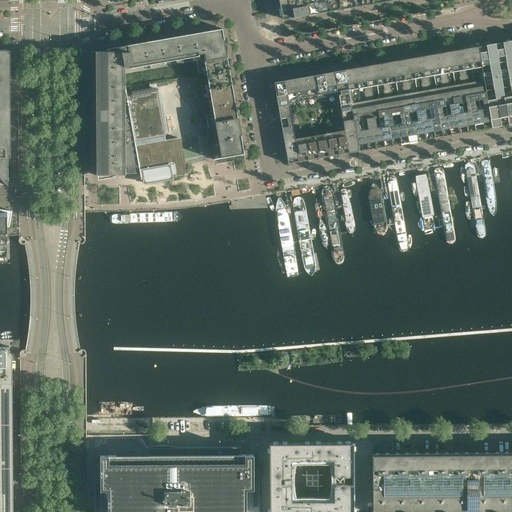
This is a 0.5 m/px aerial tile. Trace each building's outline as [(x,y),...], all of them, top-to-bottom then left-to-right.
[(309,15),(305,0),(279,0),(281,14),(282,20),(309,15)] [(319,13),(316,0),(305,0),(309,15),(319,13)] [(330,12),(327,0),(316,0),(319,13),(330,12)] [(327,0),(330,12),(351,8),(349,0),(327,0)] [(184,177),(178,138),(170,139),(166,140),(165,136),(165,135),(165,134),(166,134),(158,89),(132,93),(132,94),(131,94),(132,98),(128,99),(122,67),(128,66),(132,65),(132,68),(196,57),(199,76),(213,157),(214,159),(213,159),(244,154),(222,29),(106,49),(107,52),(100,52),(100,63),(98,63),(98,62),(97,62),(98,173),(98,180),(114,177),(114,174),(140,174),(140,175),(141,175),(143,184),(184,177)] [(511,40),(511,41),(511,40),(502,42),(502,43),(495,44),(495,43),(486,45),(486,46),(479,47),(479,46),(473,47),(473,48),(463,50),(463,49),(454,51),(444,53),(444,52),(435,54),(425,56),(416,57),(416,58),(406,60),(406,59),(397,61),(387,63),(387,62),(378,64),(368,66),(359,67),(360,68),(349,70),(349,69),(345,70),(349,93),(350,102),(353,119),(355,128),(359,151),(368,150),(362,118),(370,116),(378,115),(387,113),(395,112),(403,110),(412,109),(420,107),(428,106),(437,105),(445,103),(453,102),(462,100),(470,99),(478,97),(486,96),(495,94),(503,93),(511,91),(511,40)] [(0,178),(8,186),(7,50),(0,50),(0,178)] [(349,93),(345,70),(334,72),(338,95),(349,93)] [(338,95),(334,72),(324,73),(328,96),(338,95)] [(328,96),(324,73),(314,75),(318,98),(328,96)] [(318,98),(314,75),(304,77),(308,100),(318,98)] [(308,100),(304,77),(294,79),(298,102),(308,100)] [(298,102),(294,79),(284,81),(288,103),(289,103),(298,102)] [(288,103),(284,81),(274,82),(277,100),(278,106),(289,104),(289,103),(288,103)] [(511,124),(511,94),(511,91),(503,93),(509,125),(511,124)] [(349,93),(338,95),(340,104),(350,102),(349,93)] [(509,125),(503,93),(495,94),(501,126),(509,125)] [(501,126),(495,94),(486,96),(492,128),(501,126)] [(492,128),(486,96),(478,97),(484,129),(492,128)] [(484,129),(478,97),(470,99),(475,131),(484,129)] [(475,131),(470,99),(462,100),(467,132),(475,131)] [(467,132),(462,100),(453,102),(459,134),(467,132)] [(353,119),(350,102),(340,104),(336,104),(339,122),(343,121),(353,119)] [(459,134),(453,102),(445,103),(451,135),(459,134)] [(451,135),(445,103),(437,105),(442,137),(451,135)] [(442,137),(437,105),(428,106),(434,138),(442,137)] [(434,138),(428,106),(420,107),(426,139),(434,138)] [(426,139),(420,107),(412,109),(417,141),(426,139)] [(417,141),(412,109),(403,110),(409,142),(417,141)] [(409,142),(403,110),(395,112),(401,144),(409,142)] [(401,144),(395,112),(387,113),(392,145),(401,144)] [(392,145),(387,113),(378,115),(384,147),(392,145)] [(299,162),(294,139),(295,139),(291,115),(280,117),(280,121),(288,164),(299,162)] [(384,147),(378,115),(370,116),(376,148),(384,147)] [(376,148),(370,116),(362,118),(368,150),(376,148)] [(355,128),(353,119),(343,121),(344,130),(345,130),(355,128)] [(359,151),(355,128),(345,130),(349,153),(359,151)] [(349,153),(345,130),(344,130),(335,132),(339,155),(349,153)] [(339,155),(335,132),(325,134),(329,157),(339,155)] [(329,157),(325,134),(315,135),(319,158),(329,157)] [(319,158),(315,135),(305,137),(309,160),(319,158)] [(305,137),(295,139),(294,139),(299,162),(309,160),(305,137)] [(482,164),(489,204),(489,206),(490,208),(490,210),(491,212),(492,213),(493,214),(494,215),(495,216),(496,215),(497,213),(497,212),(498,211),(498,209),(498,207),(498,205),(498,203),(492,163),(491,161),(490,159),(488,158),(486,158),(485,158),(483,160),(483,161),(482,162),(482,164)] [(466,170),(472,205),(473,207),(473,208),(474,210),(475,211),(476,212),(477,213),(478,214),(479,215),(479,214),(480,213),(481,212),(481,210),(481,209),(481,207),(481,205),(481,203),(475,168),(475,167),(474,165),(473,165),(471,164),(470,164),(469,164),(467,166),(466,168),(466,170)] [(457,241),(444,171),(443,170),(442,169),(441,168),(440,168),(439,168),(438,168),(437,168),(436,169),(435,169),(434,170),(434,171),(434,172),(433,172),(433,173),(448,243),(449,244),(449,245),(450,245),(451,245),(452,245),(453,245),(454,245),(455,244),(456,244),(456,243),(457,242),(457,241)] [(416,176),(424,226),(436,224),(428,174),(416,176)] [(369,195),(375,230),(376,231),(377,232),(378,234),(380,235),(381,236),(383,237),(384,235),(385,234),(385,233),(386,231),(387,230),(387,228),(388,227),(383,194),(382,192),(381,191),(380,190),(379,189),(378,188),(376,187),(375,186),(374,185),(373,186),(372,188),(371,189),(370,191),(370,192),(369,194),(369,195)] [(405,226),(405,225),(398,187),(397,187),(397,186),(396,185),(395,185),(394,185),(393,185),(392,185),(391,185),(390,185),(390,186),(389,187),(388,188),(388,189),(395,227),(395,228),(396,229),(397,230),(398,231),(399,231),(400,231),(401,231),(402,231),(402,230),(403,230),(404,229),(404,228),(405,227),(405,226)] [(322,192),(322,193),(333,258),(337,264),(338,264),(339,264),(339,265),(340,265),(341,264),(342,264),(342,263),(343,263),(344,257),(333,191),(333,190),(332,189),(331,188),(331,187),(330,187),(329,186),(328,186),(327,186),(326,186),(325,186),(324,187),(323,187),(323,188),(322,189),(322,190),(322,191),(322,192)] [(340,193),(347,231),(348,232),(348,233),(349,234),(350,235),(351,236),(352,237),(353,238),(354,237),(354,236),(355,235),(355,234),(355,233),(356,232),(356,231),(356,229),(355,228),(348,191),(347,190),(346,189),(345,189),(344,189),(343,189),(342,190),(341,190),(341,191),(340,192),(340,193)] [(296,201),(309,270),(309,271),(309,272),(309,273),(309,274),(310,275),(311,275),(311,276),(312,277),(313,277),(314,277),(315,277),(316,277),(317,277),(318,277),(319,276),(320,276),(321,275),(321,274),(322,273),(322,272),(322,271),(322,270),(322,269),(322,268),(321,267),(308,199),(308,198),(308,197),(307,196),(306,195),(305,194),(304,194),(303,194),(302,194),(301,194),(300,194),(299,194),(299,195),(298,195),(297,196),(297,197),(296,198),(296,199),(296,200),(296,201)] [(278,198),(278,199),(276,209),(285,276),(293,277),(298,273),(287,206),(282,198),(281,198),(281,197),(280,197),(279,197),(278,198)] [(227,218),(225,208),(186,214),(186,217),(190,216),(191,223),(227,218)] [(7,236),(7,227),(10,227),(12,211),(0,209),(0,257),(8,258),(7,238),(9,238),(9,236),(7,236)] [(180,216),(158,217),(158,225),(180,225),(180,216)] [(0,503),(10,503),(10,413),(10,406),(9,346),(8,346),(8,347),(0,346),(0,503)] [(196,405),(190,405),(190,416),(199,417),(204,417),(210,417),(215,417),(220,417),(226,417),(231,417),(238,417),(240,417),(243,416),(245,416),(247,415),(248,414),(250,414),(252,413),(254,412),(255,411),(253,409),(251,408),(248,407),(246,406),(243,405),(241,405),(238,404),(226,404),(214,404),(208,404),(202,404),(196,405)] [(97,405),(97,416),(126,416),(126,405),(97,405)] [(143,405),(143,416),(172,416),(172,405),(143,405)] [(353,511),(353,475),(353,454),(353,445),(349,445),(349,442),(349,441),(345,441),(345,442),(341,442),(341,441),(336,441),(336,442),(320,442),(320,441),(315,441),(315,442),(308,442),(308,441),(304,441),(304,442),(286,442),(286,441),(282,441),(282,442),(277,442),(277,441),(273,441),(273,443),(272,443),(272,445),(269,445),(269,447),(267,447),(267,452),(269,452),(269,453),(268,454),(267,454),(267,455),(267,456),(268,456),(269,456),(269,508),(268,508),(267,511),(353,511)] [(253,489),(253,455),(253,454),(241,454),(241,446),(176,447),(174,446),(170,446),(166,445),(162,445),(158,445),(154,446),(152,446),(149,447),(147,447),(147,455),(116,456),(116,455),(100,455),(100,490),(108,490),(107,511),(245,511),(246,489),(253,489)] [(511,511),(511,452),(509,453),(504,453),(499,453),(499,454),(494,455),(494,453),(489,453),(484,453),(479,453),(479,455),(474,455),(474,453),(471,453),(471,511),(511,511)] [(471,511),(471,453),(468,453),(468,455),(464,455),(464,453),(459,453),(454,453),(449,453),(449,455),(444,455),(444,453),(439,453),(439,454),(434,454),(434,453),(429,454),(429,453),(424,453),(424,454),(419,454),(419,455),(414,455),(414,454),(409,454),(409,453),(404,453),(404,454),(399,454),(395,454),(389,454),(389,455),(385,455),(385,454),(379,454),(375,454),(371,454),(371,455),(371,466),(371,467),(371,472),(371,477),(371,479),(371,489),(371,491),(372,501),(371,501),(371,502),(372,502),(371,511),(471,511)] [(10,511),(10,503),(0,503),(0,511),(10,511)]
